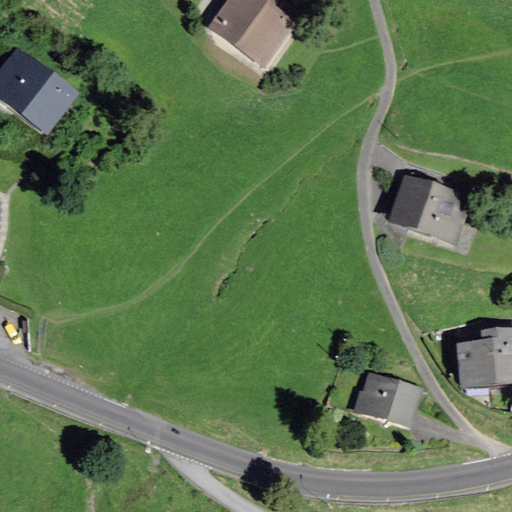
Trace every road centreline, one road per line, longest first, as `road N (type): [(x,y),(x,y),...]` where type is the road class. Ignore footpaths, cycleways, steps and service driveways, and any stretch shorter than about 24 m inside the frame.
road 1 (secondary): [(511,469),(393,485),(296,478),(0,368)]
road 2 (residential): [(511,467),(431,383),(374,261),(362,171),(390,59),(373,0)]
